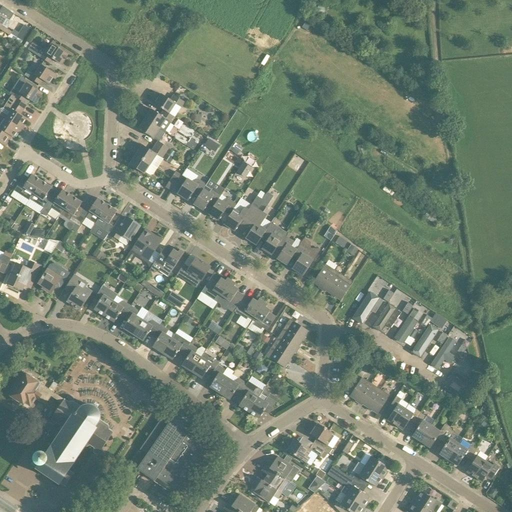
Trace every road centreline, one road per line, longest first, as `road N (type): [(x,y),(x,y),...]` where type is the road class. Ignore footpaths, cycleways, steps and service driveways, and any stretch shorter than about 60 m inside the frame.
road 1 (track): [(511,462),(476,334),(435,0)]
road 2 (residential): [(249,445),(98,334),(43,326),(8,341)]
road 3 (residential): [(329,334),(315,313),(114,180)]
road 4 (residential): [(85,49),(114,72),(114,180)]
road 5 (residential): [(329,334),(376,339),(440,380)]
